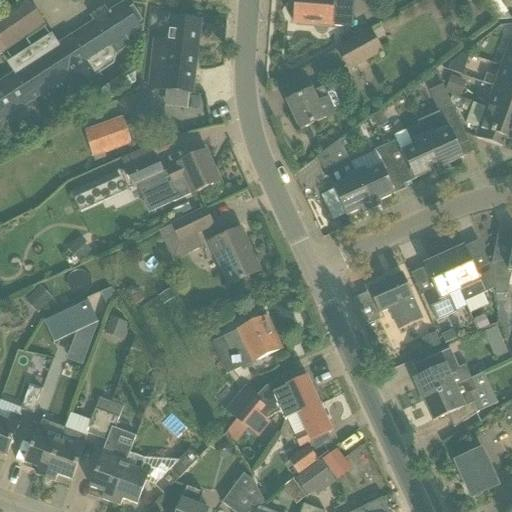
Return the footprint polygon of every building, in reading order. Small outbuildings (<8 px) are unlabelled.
[(332,29),(332,28),(333,13),(350,0),(295,0),(295,7),(290,8),(288,13),(290,17),(294,19),(293,25),(312,26),(312,28),(314,28),(315,32),(318,35),(323,35),(327,33),(329,29),(332,29)] [(108,14),(104,9),(91,18),(94,23),(56,48),(15,75),(0,85),(0,136),(37,113),(31,104),(66,81),(75,96),(101,78),(91,64),(113,50),(116,56),(131,46),(128,41),(141,32),(137,25),(142,21),(133,8),(127,11),(123,4),(108,14)] [(153,10),(153,26),(170,27),(171,11),(153,10)] [(150,90),(192,95),(200,22),(171,18),(168,42),(155,41),(150,90)] [(349,71),(383,52),(371,31),(337,51),(349,71)] [(511,47),(509,46),(501,67),(511,71),(511,47)] [(511,94),(511,71),(501,67),(497,78),(487,75),(483,83),(494,88),(511,94)] [(467,82),(451,76),(445,91),(461,97),(467,82)] [(301,131),(324,120),(338,114),(337,111),(346,106),(347,102),(339,85),(336,84),(324,90),(312,95),(311,92),(288,103),(301,131)] [(101,105),(111,99),(104,88),(94,94),(101,105)] [(511,94),(494,88),(487,108),(511,116),(511,94)] [(469,103),(460,100),(458,108),(457,109),(466,112),(469,103)] [(511,116),(487,108),(486,109),(472,104),(465,124),(479,129),(475,139),(501,148),(501,147),(494,144),(495,141),(484,137),(486,133),(504,139),(511,142),(511,139),(511,116)] [(455,140),(466,135),(456,114),(455,114),(452,107),(418,123),(419,125),(441,174),(446,172),(444,168),(463,159),(455,140)] [(85,133),(93,159),(105,154),(121,148),(131,144),(123,118),(94,128),(94,129),(85,133)] [(396,141),(386,146),(396,168),(406,163),(414,181),(434,172),(436,177),(441,174),(419,125),(406,131),(412,143),(414,142),(416,146),(402,153),(396,141)] [(367,213),(372,211),(355,174),(350,164),(351,163),(340,141),(315,160),(323,170),(324,169),(333,190),(346,218),(365,209),(367,213)] [(374,152),(381,168),(367,175),(365,170),(355,174),(372,211),(377,209),(375,204),(395,195),(386,178),(397,172),(395,169),(396,168),(386,146),(374,152)] [(219,183),(206,152),(179,165),(179,166),(167,171),(172,183),(168,191),(175,203),(192,195),(219,183)] [(134,189),(163,175),(155,157),(126,171),(134,188),(134,189)] [(134,188),(126,171),(120,173),(120,172),(71,194),(79,213),(129,192),(128,190),(134,188)] [(171,225),(179,244),(215,228),(205,209),(171,225)] [(229,287),(260,273),(240,230),(210,244),(229,287)] [(91,252),(80,241),(69,251),(71,254),(79,262),(80,263),(91,252)] [(464,248),(444,257),(460,292),(465,303),(466,303),(483,294),(485,294),(495,290),(492,265),(494,255),(492,264),(475,271),(464,248)] [(511,273),(511,253),(511,257),(494,253),(494,255),(492,265),(495,290),(495,289),(495,295),(506,295),(509,286),(511,273)] [(450,297),(460,292),(444,257),(424,266),(435,291),(424,295),(437,322),(457,313),(450,297)] [(413,300),(402,276),(368,291),(379,315),(389,311),(399,332),(422,321),(413,300)] [(32,295),(43,307),(51,300),(39,288),(32,295)] [(140,295),(137,289),(131,288),(126,291),(131,300),(140,295)] [(175,298),(170,291),(159,297),(164,305),(175,298)] [(128,324),(111,318),(106,330),(123,337),(128,324)] [(253,364),(281,351),(266,318),(238,331),(222,338),(234,365),(250,357),(253,364)] [(54,344),(63,339),(54,319),(45,323),(54,344)] [(499,326),(487,329),(494,357),(506,354),(499,326)] [(452,332),(441,336),(445,345),(455,340),(452,332)] [(427,352),(440,346),(435,335),(422,341),(427,352)] [(454,388),(454,387),(449,376),(460,371),(450,350),(423,362),(429,374),(414,381),(424,401),(454,388)] [(298,415),(320,405),(307,377),(286,387),(282,378),(266,388),(257,397),(256,396),(236,421),(225,435),(236,444),(246,430),(258,414),(267,421),(281,412),(285,421),(287,420),(298,415)] [(33,413),(42,390),(41,390),(44,383),(33,379),(22,409),(33,413)] [(448,415),(454,429),(479,413),(470,394),(477,392),(471,380),(454,387),(454,388),(424,401),(433,422),(448,415)] [(225,412),(236,421),(256,396),(245,387),(225,412)] [(100,438),(111,407),(100,403),(97,410),(96,410),(87,433),(100,438)] [(320,405),(298,415),(305,431),(294,436),(300,448),(310,443),(311,443),(333,433),(320,405)] [(111,407),(100,438),(109,442),(121,411),(111,407)] [(69,413),(65,428),(86,435),(91,420),(69,413)] [(0,454),(6,457),(21,418),(11,415),(8,423),(0,419),(0,454)] [(41,420),(25,464),(39,469),(36,476),(46,480),(64,429),(41,420)] [(220,425),(213,432),(219,439),(226,432),(220,425)] [(64,429),(46,480),(55,483),(58,476),(72,481),(86,443),(85,442),(87,438),(64,429)] [(111,504),(129,455),(130,450),(109,442),(106,450),(105,450),(90,488),(104,494),(101,500),(111,504)] [(298,475),(318,461),(308,448),(289,462),(298,475)] [(321,462),(329,472),(344,460),(337,450),(321,462)] [(188,451),(178,462),(144,459),(144,460),(129,455),(111,504),(121,508),(124,501),(137,506),(146,482),(155,486),(164,495),(197,460),(188,451)] [(455,463),(471,500),(499,487),(482,451),(455,463)] [(296,480),(307,496),(332,478),(321,462),(296,480)] [(244,475),(222,504),(232,511),(253,511),(265,504),(254,483),(244,475)] [(300,490),(292,480),(283,488),(290,498),(300,490)] [(176,511),(208,511),(209,511),(198,507),(203,494),(187,488),(182,501),(181,500),(176,511)] [(388,511),(382,499),(355,511),(388,511)]
